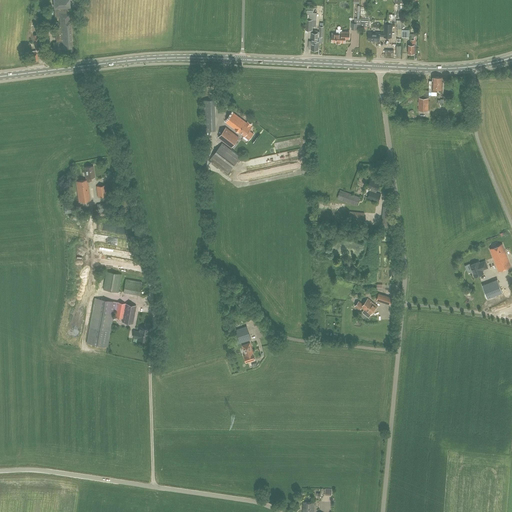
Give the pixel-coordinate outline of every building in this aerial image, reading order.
[(63,51),(73,51),(72,44),(72,37),(70,13),(68,13),(68,7),(70,7),(69,0),(54,0),(55,8),(55,7),(55,17),(60,17),(60,22),(61,22),(61,24),(56,25),(57,42),(53,42),(54,52),(63,51)] [(313,19),(313,13),(313,12),(306,11),(304,30),(312,30),(313,26),(313,19)] [(368,19),(360,19),(360,29),(368,29),(368,19)] [(385,23),(384,32),(373,32),(369,32),(368,40),(372,40),(372,42),(374,42),(374,41),(380,41),(380,36),(384,36),(384,37),(392,37),(392,24),(392,20),(385,20),(385,23)] [(340,43),(340,42),(345,42),(345,39),(349,39),(349,32),(342,32),(342,34),(332,33),(332,41),(337,42),(337,43),(340,43)] [(312,34),(312,41),(309,41),(308,49),(311,49),(318,50),(318,46),(319,46),(320,42),(323,42),(323,37),(319,37),(319,34),(318,34),(312,34)] [(31,61),(38,60),(37,52),(36,50),(31,51),(31,53),(30,53),(31,61)] [(438,91),(438,76),(432,76),(432,80),(429,80),(429,87),(432,87),(432,91),(438,91)] [(418,110),(429,110),(429,90),(419,90),(419,97),(418,97),(418,110)] [(245,127),(249,130),(252,127),(251,126),(252,124),(250,123),(249,122),(247,121),(246,122),(233,112),(226,122),(238,131),(242,126),(244,128),(245,127)] [(254,134),(249,130),(245,127),(244,128),(242,126),(238,131),(249,140),(254,134)] [(231,147),(239,137),(226,127),(219,137),(231,147)] [(228,173),(240,157),(222,143),(210,159),(228,173)] [(91,177),(95,176),(93,165),(85,167),(86,173),(85,173),(86,179),(76,181),(79,202),(91,200),(88,181),(92,180),(91,177)] [(378,201),(381,194),(376,192),(377,190),(378,190),(380,182),(371,179),(368,187),(372,188),(371,190),(370,190),(368,197),(378,201)] [(98,197),(107,196),(105,185),(97,186),(98,197)] [(357,206),(360,197),(340,190),(337,198),(357,206)] [(99,213),(110,211),(109,202),(97,203),(99,213)] [(75,204),(64,206),(65,214),(76,212),(75,204)] [(363,225),(365,212),(349,211),(348,223),(363,225)] [(498,271),(511,266),(502,244),(490,249),(498,271)] [(102,259),(99,278),(128,284),(132,264),(102,259)] [(482,270),(488,268),(485,261),(479,263),(479,261),(470,265),(475,277),(483,273),(482,270)] [(488,298),(503,292),(497,279),(482,285),(488,298)] [(492,312),(507,306),(502,292),(487,298),(492,312)] [(390,303),(392,297),(379,293),(377,299),(390,303)] [(95,298),(90,328),(87,343),(107,346),(114,308),(116,309),(115,317),(123,318),(122,321),(133,323),(136,305),(117,302),(115,302),(95,298)] [(361,307),(364,310),(366,307),(367,308),(370,304),(371,305),(372,306),(374,303),(369,298),(363,304),(359,301),(355,305),(360,309),(361,307)] [(366,307),(364,310),(363,312),(369,317),(370,315),(378,306),(374,303),(372,306),(371,305),(370,304),(367,308),(366,307)] [(139,330),(149,332),(150,324),(145,323),(145,328),(140,327),(139,330)] [(237,344),(252,339),(247,326),(233,330),(237,344)] [(147,341),(149,332),(139,330),(139,332),(135,331),(133,337),(138,338),(138,339),(142,340),(145,341),(146,340),(147,341)] [(246,355),(252,353),(252,351),(252,350),(250,343),(243,345),(246,355)] [(252,353),(246,355),(244,355),(247,362),(255,360),(252,353)] [(303,511),(313,511),(314,503),(303,502),(303,511)]
